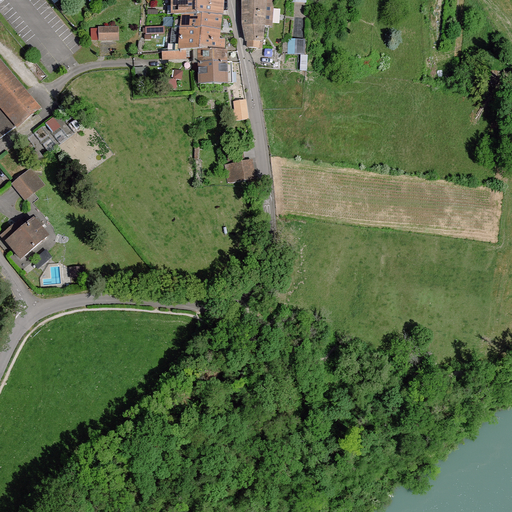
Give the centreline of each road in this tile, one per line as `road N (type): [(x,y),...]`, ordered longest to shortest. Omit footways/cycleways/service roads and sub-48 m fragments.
road 1 (unclassified): [(267,205),(267,257),(253,286),(235,300),(111,298),(34,315)]
road 2 (residential): [(231,0),(267,205)]
